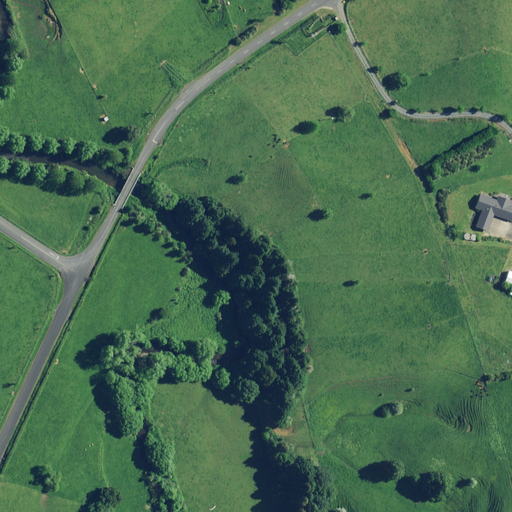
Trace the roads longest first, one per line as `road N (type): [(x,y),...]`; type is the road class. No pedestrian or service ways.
road 1 (unclassified): [(79,275),(171,114),(324,0)]
road 2 (unclassified): [(0,449),(79,275)]
